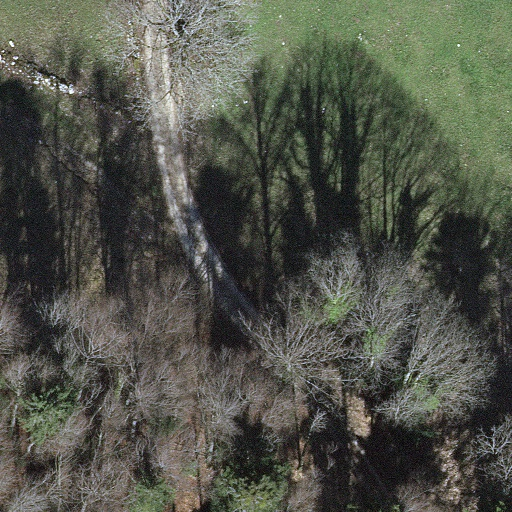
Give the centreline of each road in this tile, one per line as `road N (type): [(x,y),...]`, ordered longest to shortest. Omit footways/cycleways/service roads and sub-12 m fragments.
road 1 (track): [(149,0),(175,179),(202,259),(313,378),(396,511)]
road 2 (track): [(175,179),(8,67)]
